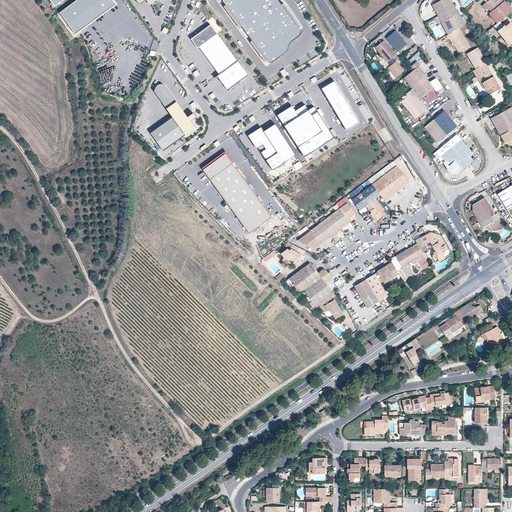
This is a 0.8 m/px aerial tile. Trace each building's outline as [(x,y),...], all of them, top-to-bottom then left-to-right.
[(116,4),(112,0),(75,0),(59,12),(75,34),(116,4)] [(222,0),(223,0),(226,5),(224,7),(240,28),(242,26),(252,40),(250,42),(265,61),(267,60),(269,62),(272,63),(285,53),(277,44),(288,35),(292,41),(300,35),(301,34),(301,33),(301,31),(299,27),(301,26),(284,3),(282,5),(278,0),(222,0)] [(441,0),(432,5),(448,35),(458,29),(464,25),(450,0),(441,0)] [(483,0),(486,2),(482,6),(486,11),(488,9),(491,12),(488,14),(496,24),(511,10),(504,1),(504,0),(483,0)] [(504,25),(497,31),(509,46),(511,42),(511,24),(510,22),(505,26),(504,25)] [(199,46),(219,74),(237,61),(210,24),(191,38),(197,47),(199,46)] [(469,47),(458,29),(448,35),(446,36),(448,39),(449,39),(453,46),(454,45),(459,53),(469,47)] [(489,29),(484,33),(489,39),(494,35),(489,29)] [(396,31),(386,38),(397,52),(407,44),(396,31)] [(277,44),(285,53),(292,41),(288,35),(277,44)] [(396,61),(399,59),(384,41),(375,48),(387,62),(393,57),(396,61)] [(486,63),(477,47),(466,54),(475,69),(486,63)] [(219,74),(216,75),(226,89),(247,75),(237,60),(237,61),(219,74)] [(396,61),(387,68),(395,78),(404,71),(396,61)] [(425,77),(427,76),(419,66),(420,65),(417,61),(410,67),(412,71),(404,78),(412,88),(425,77)] [(475,69),(472,71),(478,80),(479,79),(483,76),(486,80),(481,83),(489,95),(500,88),(486,63),(475,69)] [(437,97),(431,90),(434,87),(430,82),(425,77),(412,88),(411,89),(419,99),(421,97),(428,105),(437,97)] [(430,82),(434,87),(435,89),(440,85),(436,77),(430,82)] [(320,88),(345,129),(358,121),(334,80),(320,88)] [(177,102),(165,86),(164,85),(162,84),(160,84),(158,84),(158,85),(154,91),(167,109),(177,102)] [(411,114),(423,104),(419,99),(411,89),(399,99),(411,114)] [(182,110),(177,102),(167,109),(173,116),(182,110)] [(308,110),(304,104),(294,111),(291,105),(276,115),(304,157),(334,138),(313,106),(308,110)] [(415,119),(427,109),(423,104),(411,114),(415,119)] [(500,135),(511,128),(511,108),(511,107),(504,111),(490,119),(500,135)] [(190,121),(196,116),(193,112),(187,117),(182,110),(173,116),(150,133),(163,151),(195,128),(190,121)] [(444,111),(424,127),(437,142),(456,126),(444,111)] [(295,155),(274,124),(263,131),(260,127),(247,136),(256,149),(257,148),(272,170),(295,155)] [(511,128),(500,135),(504,143),(511,145),(511,128)] [(457,134),(436,151),(444,161),(443,163),(449,172),(452,174),(455,174),(457,174),(459,173),(473,161),(469,157),(473,154),(457,134)] [(444,161),(436,151),(431,155),(431,156),(437,167),(443,163),(444,161)] [(224,154),(202,171),(248,234),(271,218),(224,154)] [(408,182),(393,161),(368,180),(372,184),(380,195),(384,200),(396,191),(408,182)] [(380,195),(372,184),(351,200),(359,210),(366,205),(371,213),(370,214),(375,221),(384,214),(382,211),(380,209),(382,208),(375,199),(380,195)] [(511,185),(497,194),(510,216),(511,214),(511,185)] [(347,203),(348,202),(344,197),(336,203),(340,208),(347,203)] [(495,215),(484,197),(472,205),(472,212),(482,228),(483,228),(484,229),(486,229),(487,230),(488,231),(490,231),(492,231),(494,231),(495,231),(497,231),(499,230),(500,229),(502,228),(503,227),(495,214),(495,215)] [(347,203),(339,209),(347,219),(354,213),(347,203)] [(320,244),(349,222),(347,219),(339,209),(310,230),(312,232),(304,238),(312,249),(320,243),(320,244)] [(416,241),(417,243),(424,254),(429,251),(428,249),(432,248),(434,251),(432,257),(438,258),(439,261),(449,256),(450,253),(440,235),(430,233),(416,241)] [(304,238),(303,236),(296,240),(313,249),(312,249),(304,238)] [(424,269),(430,265),(424,254),(417,243),(396,256),(402,267),(407,265),(417,259),(421,266),(424,269)] [(302,255),(305,251),(292,244),(289,250),(286,249),(281,252),(284,256),(283,258),(283,259),(290,262),(291,259),(294,261),(293,262),(298,264),(300,261),(299,257),(301,254),(302,255)] [(272,257),(277,253),(274,250),(269,253),(263,258),(266,261),(272,257)] [(393,277),(399,274),(392,262),(378,271),(378,272),(366,279),(379,301),(388,296),(381,283),(384,281),(388,279),(389,280),(389,281),(394,278),(393,277)] [(298,289),(301,293),(304,290),(327,273),(325,270),(322,270),(318,273),(310,263),(290,278),(298,289)] [(407,265),(402,267),(410,279),(413,277),(407,265)] [(280,272),(275,277),(279,282),(285,277),(280,272)] [(330,276),(327,273),(304,290),(316,306),(320,303),(323,306),(324,305),(328,309),(329,308),(333,313),(333,312),(337,318),(345,312),(337,302),(336,302),(335,302),(335,303),(333,300),(335,299),(331,294),(333,293),(324,282),(329,279),(330,276)] [(298,289),(290,278),(286,281),(291,288),(293,289),(295,291),(298,289)] [(368,308),(379,301),(366,279),(355,286),(368,308)] [(476,298),(459,309),(466,319),(482,309),(476,298)] [(466,319),(459,309),(432,327),(434,331),(439,327),(445,336),(463,325),(461,322),(466,319)] [(485,332),(494,349),(504,344),(502,340),(499,335),(501,334),(497,326),(485,332)] [(440,340),(445,336),(439,327),(434,331),(440,340)] [(420,346),(415,338),(410,342),(412,345),(413,347),(415,350),(420,346)] [(415,350),(413,347),(406,352),(415,366),(417,365),(416,363),(420,361),(415,350)] [(493,385),(474,388),(476,403),(483,402),(482,400),(495,398),(493,385)] [(425,398),(425,407),(425,410),(432,409),(432,406),(451,403),(449,391),(430,394),(430,397),(425,398)] [(425,398),(425,395),(414,397),(414,399),(409,400),(408,399),(402,400),(404,411),(410,410),(411,413),(416,411),(415,409),(425,407),(425,398)] [(485,407),(475,407),(475,410),(475,423),(481,423),(485,423),(485,416),(487,416),(487,411),(485,411),(485,407)] [(388,416),(388,415),(382,415),(382,419),(375,419),(375,421),(374,423),(372,423),(372,421),(367,421),(367,427),(364,427),(364,433),(375,433),(383,433),(383,431),(388,431),(388,416)] [(455,426),(455,416),(448,416),(448,421),(445,421),(445,424),(442,424),(442,422),(436,422),(436,421),(431,421),(431,432),(444,432),(444,434),(457,434),(457,426),(455,426)] [(416,435),(425,435),(425,424),(421,424),(421,427),(419,426),(419,421),(414,421),(414,424),(410,424),(410,422),(405,422),(399,422),(399,428),(400,428),(400,435),(407,435),(407,433),(416,433),(416,435)] [(366,459),(366,457),(354,457),(354,463),(350,463),(350,468),(347,468),(347,473),(348,473),(349,481),(354,481),(354,477),(359,478),(359,466),(366,466),(366,459)] [(309,462),(309,467),(313,467),(313,473),(325,473),(325,467),(325,464),(327,464),(327,458),(312,458),(312,462),(309,462)] [(494,472),(501,472),(501,458),(482,458),(482,465),(482,466),(487,466),(487,469),(494,469),(494,472)] [(374,468),(374,473),(379,473),(379,459),(373,459),(373,460),(369,460),(369,459),(366,459),(366,466),(366,469),(369,469),(369,468),(374,468)] [(407,459),(407,468),(408,468),(408,480),(420,480),(420,459),(407,459)] [(448,460),(444,460),(444,464),(444,475),(453,475),(453,476),(458,476),(458,459),(454,459),(454,460),(448,460)] [(426,469),(426,479),(431,479),(431,477),(444,477),(444,475),(444,464),(431,464),(431,469),(426,469)] [(400,465),(384,465),(384,476),(400,476),(400,465)] [(482,466),(482,465),(478,465),(478,469),(475,469),(475,465),(468,465),(468,481),(474,481),(474,482),(478,482),(482,482),(482,471),(482,466)] [(266,501),(279,501),(279,487),(266,487),(266,501)] [(328,501),(333,501),(333,496),(326,496),(325,496),(324,493),(326,493),(326,487),(306,487),(305,497),(319,496),(319,501),(328,501)] [(384,508),(397,507),(397,502),(389,502),(389,498),(385,498),(385,495),(387,495),(387,488),(384,488),(374,488),(374,502),(384,502),(384,508)] [(474,489),(474,507),(482,507),(486,507),(485,503),(486,488),(482,488),(474,489)] [(448,507),(450,507),(450,494),(445,494),(445,489),(444,489),(439,489),(439,503),(436,503),(436,507),(444,507),(448,507)] [(347,500),(347,510),(351,510),(351,511),(350,511),(356,511),(361,511),(361,494),(351,494),(351,500),(347,500)] [(317,511),(318,506),(320,506),(328,506),(328,501),(319,501),(306,501),(306,511),(317,511)]
